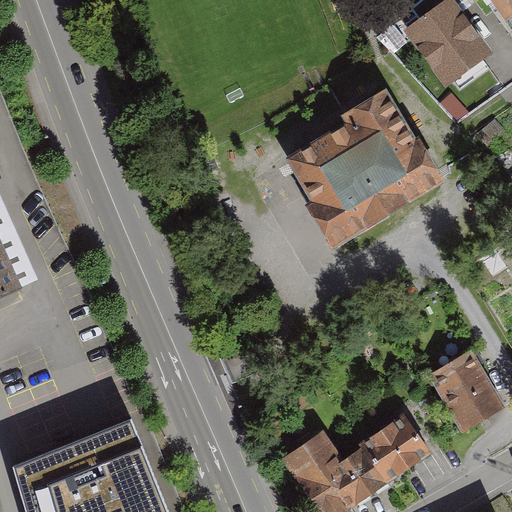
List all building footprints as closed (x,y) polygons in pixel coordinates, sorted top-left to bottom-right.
[(511,0),(495,0),(511,24),(511,23),(511,0)] [(454,1),(409,31),(448,89),(493,58),(454,1)] [(350,127),(289,162),(339,247),(447,184),(391,89),(344,116),(350,127)] [(0,299),(24,288),(0,235),(0,299)] [(473,353),(433,377),(467,434),(508,410),(473,353)] [(308,394),(262,425),(321,511),(347,511),(435,452),(409,414),(346,456),(327,429),(301,447),(286,425),(316,405),(308,394)] [(32,459),(13,467),(26,511),(168,511),(130,421),(79,441),(32,459)]
